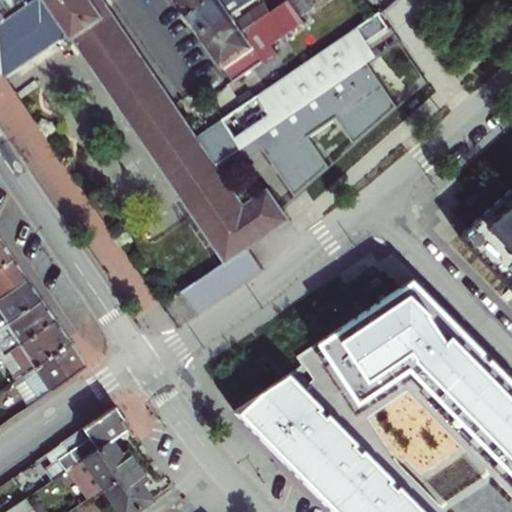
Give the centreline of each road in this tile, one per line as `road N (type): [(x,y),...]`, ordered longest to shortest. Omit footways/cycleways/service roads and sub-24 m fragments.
road 1 (residential): [(371,199),(255,299),(141,361)]
road 2 (tertiary): [(0,155),(141,361)]
road 3 (residential): [(511,345),(371,199)]
road 4 (tertiary): [(141,361),(264,511)]
road 5 (residential): [(511,76),(371,199)]
road 6 (residential): [(0,455),(141,361)]
